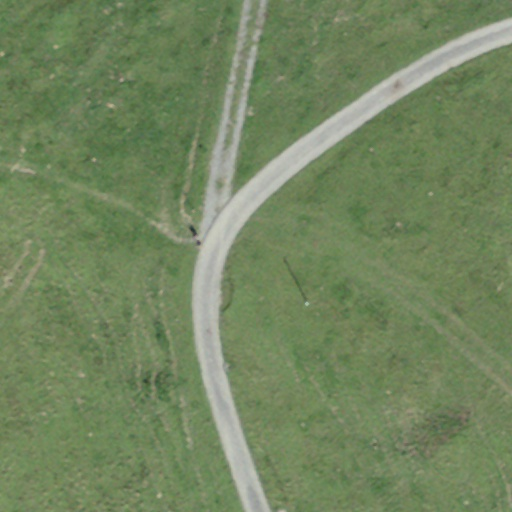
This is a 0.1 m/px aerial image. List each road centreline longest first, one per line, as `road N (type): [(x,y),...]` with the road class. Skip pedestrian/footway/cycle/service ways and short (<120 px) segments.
road 1 (track): [(511,33),(362,120),(214,249)]
road 2 (track): [(214,249),(203,341),(251,511)]
road 3 (track): [(262,0),(214,249)]
